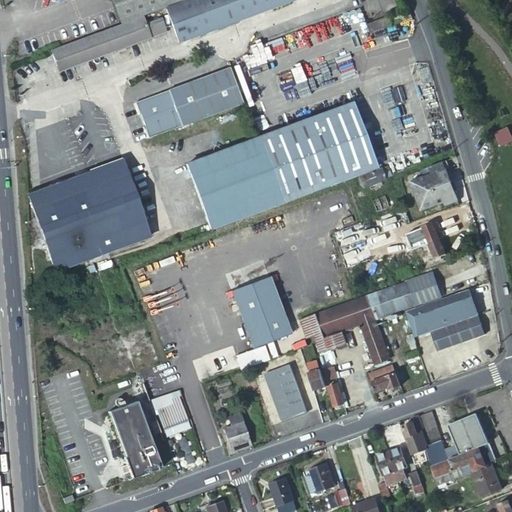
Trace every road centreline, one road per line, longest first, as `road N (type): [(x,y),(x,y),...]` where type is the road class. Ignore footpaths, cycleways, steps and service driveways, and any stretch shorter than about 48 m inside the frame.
road 1 (unclassified): [(511,332),(416,0)]
road 2 (unclassified): [(236,469),(511,370)]
road 3 (primary): [(32,511),(9,251)]
road 4 (unclassified): [(117,511),(236,469)]
